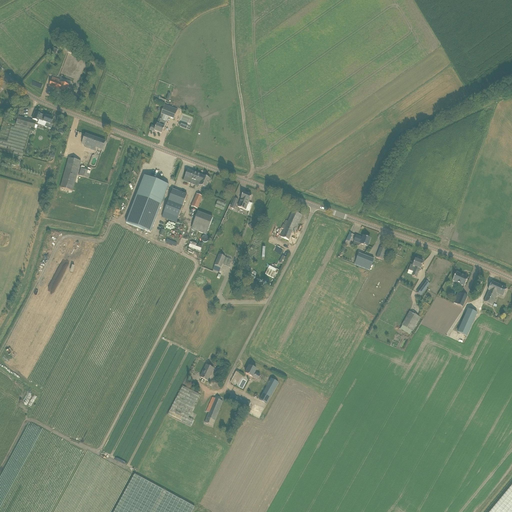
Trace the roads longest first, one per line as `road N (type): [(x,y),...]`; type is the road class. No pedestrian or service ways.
road 1 (tertiary): [(313,204),(36,100),(7,78)]
road 2 (track): [(511,75),(392,142),(353,220)]
road 3 (tertiary): [(511,279),(313,204)]
road 4 (residential): [(226,376),(313,204)]
road 5 (track): [(232,0),(250,181)]
